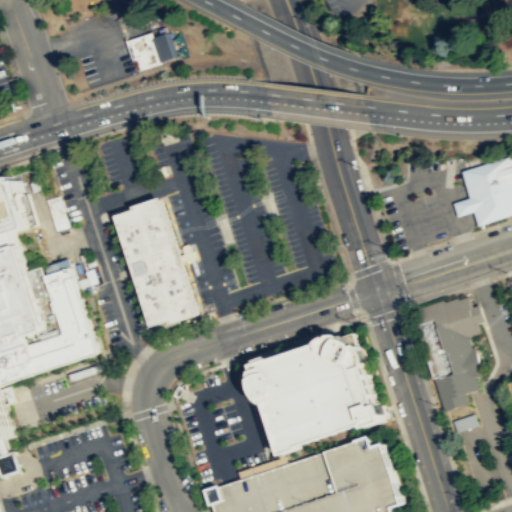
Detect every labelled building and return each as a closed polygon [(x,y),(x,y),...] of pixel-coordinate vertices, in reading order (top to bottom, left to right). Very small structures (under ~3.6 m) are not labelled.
[(124,39),(130,60),(134,59),(138,68),(174,56),(166,29),(151,35),(149,30),(139,34),(124,39)] [(477,224),(511,212),(511,173),(506,154),(459,169),(462,178),(468,196),(476,219),(477,224)] [(106,351),(76,265),(51,273),(48,264),(37,268),(27,240),(26,240),(22,228),(38,222),(19,171),(0,176),(0,438),(25,431),(24,429),(8,381),(106,351)] [(196,312),(159,196),(157,197),(156,194),(128,203),(129,206),(111,212),(147,324),(165,318),(166,322),(196,312)] [(67,226),(57,196),(47,200),(57,230),(67,226)] [(470,402),(445,410),(413,309),(444,299),(445,301),(459,296),(460,298),(468,295),(480,332),(471,335),(472,336),(470,337),(473,347),(476,345),(485,372),(476,376),(480,388),(467,392),(470,402)] [(304,445),(370,423),(371,427),(391,420),(385,400),(384,400),(373,365),(366,344),(346,333),(275,356),(274,355),(254,362),(282,449),(284,454),(305,447),(304,445)] [(400,511),(399,507),(408,504),(387,441),(378,444),(376,435),(240,479),(222,484),(209,489),(216,511),(400,511)]
